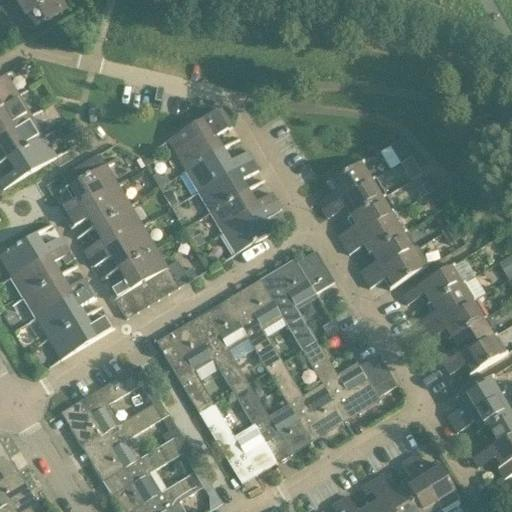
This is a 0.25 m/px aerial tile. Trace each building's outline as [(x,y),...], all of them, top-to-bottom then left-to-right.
[(61,12),(54,0),(19,0),(18,1),(34,28),(61,12)] [(0,108),(13,100),(1,80),(0,80),(0,108)] [(0,136),(26,121),(13,100),(0,108),(0,136)] [(177,151),(189,172),(219,153),(212,141),(231,129),(226,120),(177,151)] [(0,147),(1,147),(9,159),(38,142),(26,121),(0,136),(0,147)] [(377,153),(388,171),(396,166),(406,182),(419,174),(398,140),(377,153)] [(51,163),(38,142),(9,159),(16,172),(0,181),(0,190),(2,193),(51,163)] [(227,166),(219,153),(189,172),(201,192),(251,161),(247,154),(227,166)] [(95,159),(83,166),(62,178),(75,200),(59,210),(65,220),(114,190),(101,169),(95,159)] [(201,192),(214,213),(244,194),(237,182),(256,170),(251,161),(201,192)] [(317,204),(322,213),(374,181),(363,164),(326,187),(331,196),(317,204)] [(341,212),(347,221),(384,199),(374,181),(322,213),(327,221),(341,212)] [(126,211),(114,190),(65,220),(69,228),(89,216),(97,228),(126,211)] [(252,207),(244,194),(214,213),(227,233),(276,203),(271,195),(252,207)] [(395,216),(384,199),(347,221),(352,230),(338,239),(343,248),(395,216)] [(281,211),(276,203),(227,233),(239,254),(269,236),(261,223),(281,211)] [(84,252),(89,261),(138,231),(126,211),(97,228),(104,240),(84,252)] [(362,247),(368,256),(405,234),(395,216),(343,248),(348,256),(362,247)] [(151,252),(138,231),(89,261),(94,269),(114,257),(121,269),(151,252)] [(359,274),(364,283),(416,251),(405,234),(368,256),(373,266),(359,274)] [(14,277),(65,247),(60,239),(39,251),(32,239),(2,256),(14,277)] [(70,255),(65,247),(14,277),(27,298),(57,280),(49,268),(61,261),(65,267),(73,262),(69,256),(70,255)] [(427,270),(416,251),(364,283),(369,291),(383,282),(390,293),(427,270)] [(115,302),(126,296),(136,290),(146,283),(156,277),(163,273),(151,252),(121,269),(129,282),(109,294),(114,303),(115,302)] [(297,265),(303,276),(321,264),(315,254),(297,265)] [(511,292),(511,261),(509,256),(494,266),(511,292)] [(272,304),(283,322),(302,353),(317,344),(298,312),(318,300),(316,297),(309,286),(303,276),(297,265),(294,261),(293,262),(296,265),(262,286),(272,304)] [(421,300),(426,309),(465,286),(475,279),(464,261),(402,298),(408,308),(421,300)] [(328,275),(321,264),(303,276),(309,286),(328,275)] [(167,271),(179,290),(189,284),(178,265),(167,271)] [(168,296),(179,290),(167,271),(163,273),(156,277),(168,296)] [(334,286),(328,275),(309,286),(316,297),(334,286)] [(156,277),(146,283),(158,303),(168,296),(156,277)] [(64,293),(57,280),(27,298),(39,318),(89,288),(85,281),(64,293)] [(146,283),(136,290),(147,309),(158,303),(146,283)] [(268,374),(283,365),(264,333),(283,322),(272,304),(262,286),(256,289),(254,286),(239,295),(247,308),(234,317),(248,343),(268,374)] [(475,303),(465,286),(426,309),(432,318),(418,326),(423,334),(475,303)] [(95,297),(89,288),(39,318),(51,340),(81,322),(74,309),(95,297)] [(147,309),(136,290),(126,296),(138,315),(147,309)] [(126,322),(138,315),(126,296),(115,302),(126,322)] [(191,325),(214,363),(233,395),(249,386),(229,354),(248,343),(234,317),(226,303),(205,316),(207,319),(199,325),(197,321),(191,325)] [(442,335),(447,344),(486,321),(475,303),(423,334),(428,343),(442,335)] [(440,361),(444,369),(496,338),(486,321),(447,344),(453,353),(440,361)] [(89,335),(81,322),(51,340),(64,360),(114,330),(110,322),(89,335)] [(199,416),(214,407),(195,375),(214,363),(191,325),(171,337),(184,358),(181,360),(174,354),(164,359),(199,416)] [(496,338),(444,369),(449,377),(462,369),(468,379),(507,356),(496,338)] [(317,344),(302,353),(322,387),(343,421),(377,400),(379,403),(380,403),(378,400),(372,389),(365,379),(359,369),(357,365),(337,378),(317,344)] [(365,379),(384,367),(378,357),(359,369),(365,379)] [(343,421),(322,387),(303,398),(283,365),(268,374),(287,407),(301,429),(310,423),(307,417),(311,415),(324,436),(339,427),(337,424),(343,421)] [(391,378),(384,367),(365,379),(372,389),(391,378)] [(103,437),(119,427),(108,408),(142,388),(132,373),(82,403),(91,417),(69,430),(81,450),(95,442),(103,437)] [(372,389),(378,400),(397,389),(391,378),(372,389)] [(452,428),(504,397),(493,379),(455,402),(461,411),(447,419),(452,428)] [(249,386),(233,395),(253,428),(263,444),(269,440),(273,446),(281,441),(290,457),(291,457),(289,453),(308,442),(310,445),(311,445),(301,429),(287,407),(268,419),(249,386)] [(511,415),(511,410),(504,397),(452,428),(457,436),(471,427),(476,437),(511,415)] [(103,437),(95,442),(103,457),(90,465),(102,485),(120,474),(123,472),(140,462),(129,443),(169,418),(160,403),(119,427),(103,437)] [(263,444),(253,428),(234,440),(214,407),(199,416),(241,487),(246,484),(233,462),(242,457),(256,479),(257,478),(254,475),(274,463),(276,466),(277,466),(263,444)] [(468,454),(473,463),(511,438),(511,415),(476,437),(482,446),(468,454)] [(511,438),(473,463),(478,471),(492,463),(504,483),(511,477),(511,438)] [(140,462),(123,472),(120,474),(124,480),(127,478),(131,485),(110,498),(118,511),(135,511),(144,507),(161,497),(149,477),(183,457),(174,441),(140,462)] [(0,483),(17,473),(0,445),(0,483)] [(409,462),(439,511),(443,511),(459,503),(436,465),(426,471),(418,457),(409,462)] [(410,481),(401,487),(415,511),(439,511),(409,462),(401,467),(410,481)] [(0,511),(30,511),(34,510),(29,501),(11,511),(10,511),(7,506),(29,493),(17,473),(0,483),(0,511)] [(144,507),(135,511),(170,511),(204,490),(195,476),(161,497),(144,507)] [(382,478),(375,482),(392,511),(415,511),(401,487),(391,493),(382,478)] [(375,503),(366,508),(368,511),(392,511),(375,482),(366,488),(375,503)] [(368,511),(366,508),(359,511),(355,511),(348,499),(340,504),(344,511),(368,511)]
